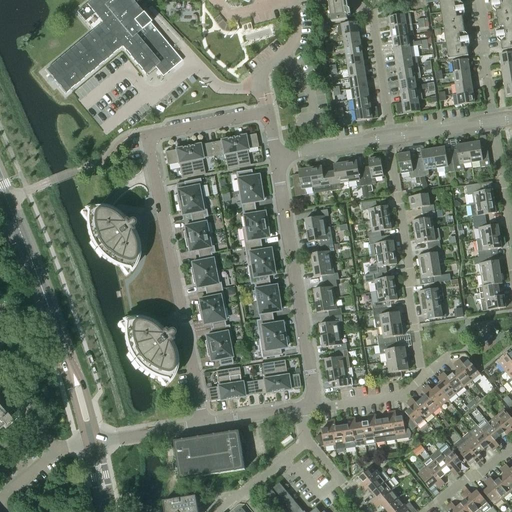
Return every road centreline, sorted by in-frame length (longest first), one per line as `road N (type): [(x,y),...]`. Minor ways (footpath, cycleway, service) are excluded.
road 1 (residential): [(276,156),(267,114),(149,136),(202,425)]
road 2 (residential): [(311,402),(276,156)]
road 3 (residential): [(424,376),(390,136)]
road 4 (unclassified): [(71,373),(0,186)]
road 5 (residential): [(390,136),(373,23),(355,0)]
road 6 (residential): [(365,511),(306,440),(301,409)]
road 7 (residential): [(479,0),(494,122)]
road 8 (residential): [(311,402),(398,399),(424,376)]
